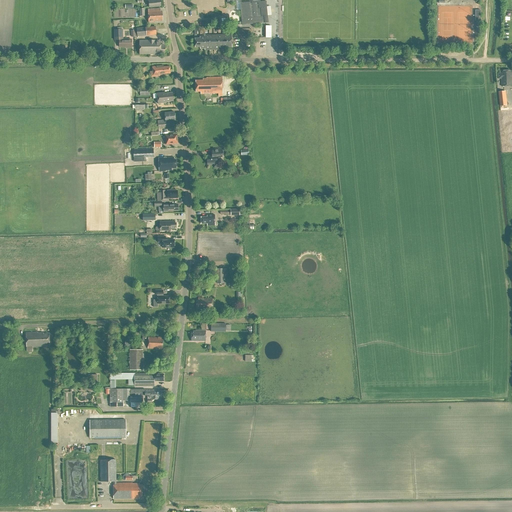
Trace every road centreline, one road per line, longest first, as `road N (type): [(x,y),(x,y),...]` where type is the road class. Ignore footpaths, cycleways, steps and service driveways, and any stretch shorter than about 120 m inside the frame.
road 1 (tertiary): [(162,511),(189,219),(177,59)]
road 2 (tertiary): [(511,60),(177,59)]
road 3 (unclassified): [(0,61),(177,59)]
road 4 (track): [(181,318),(16,326)]
road 5 (track): [(162,506),(0,509)]
